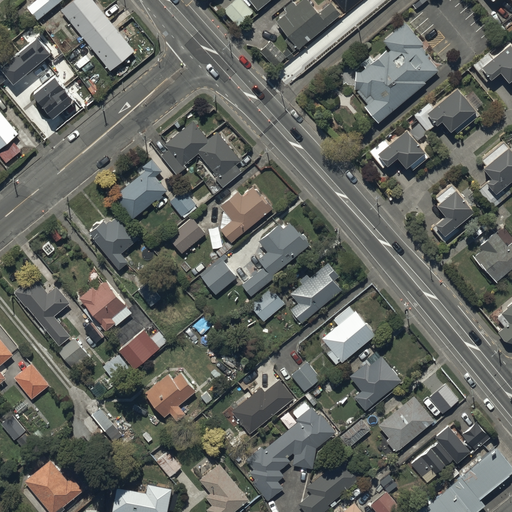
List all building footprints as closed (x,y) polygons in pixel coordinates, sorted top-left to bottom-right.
[(28,9),(39,22),(65,0),(38,0),(39,0),(28,9)] [(90,0),(76,0),(61,12),(111,74),(135,54),(90,0)] [(241,0),(238,0),(224,13),(238,29),(254,15),(241,0)] [(247,0),(258,12),(273,0),(247,0)] [(298,50),(299,51),(342,15),(332,4),(319,15),(307,0),(306,0),(297,8),(293,4),(284,11),(287,15),(276,24),(289,39),(285,42),(294,54),(298,50)] [(334,0),(346,14),(363,0),(334,0)] [(431,60),(429,61),(427,59),(429,58),(421,49),(424,47),(422,45),(424,43),(417,36),(416,37),(413,35),(415,33),(408,25),(407,27),(405,24),(383,43),(391,53),(388,55),(386,53),(382,56),(380,54),(374,60),(376,63),(373,65),(369,60),(362,66),(366,71),(362,74),(356,74),(355,92),(359,92),(358,93),(369,107),(365,110),(379,126),(426,86),(425,85),(439,73),(436,70),(438,69),(431,60)] [(286,59),(271,43),(261,53),(276,69),(286,59)] [(487,85),(491,82),(492,84),(501,76),(509,87),(511,84),(511,49),(511,48),(494,61),(489,55),(473,68),(487,85)] [(1,56),(0,57),(0,84),(6,91),(20,78),(1,56)] [(29,90),(31,93),(26,97),(44,120),(57,111),(54,107),(73,92),(52,66),(40,76),(45,82),(40,86),(38,83),(29,90)] [(429,105),(414,117),(427,133),(436,126),(438,129),(443,125),(451,136),(455,133),(457,136),(479,118),(458,92),(435,112),(429,105)] [(0,151),(18,136),(0,113),(0,151)] [(184,165),(199,154),(218,177),(215,179),(216,180),(207,187),(214,196),(243,174),(236,166),(241,161),(218,133),(208,140),(194,122),(166,145),(170,150),(163,156),(178,175),(186,168),(184,165)] [(429,159),(406,134),(390,149),(384,142),(370,155),(383,170),(386,167),(388,169),(398,161),(408,172),(411,170),(414,173),(429,159)] [(0,157),(6,164),(21,152),(14,144),(0,155),(0,157)] [(484,165),(484,172),(492,181),(477,193),(492,211),(508,197),(504,193),(511,185),(511,154),(504,145),(483,164),(484,165)] [(147,172),(115,198),(134,220),(157,201),(159,203),(164,199),(163,197),(168,193),(156,178),(163,172),(153,160),(143,168),(147,172)] [(226,212),(223,232),(234,245),(276,210),(265,196),(263,198),(255,188),(245,197),(241,193),(223,208),(226,212)] [(437,202),(438,210),(445,219),(432,230),(445,245),(460,232),(458,229),(474,216),(450,188),(436,200),(437,202)] [(181,193),(171,202),(183,217),(184,216),(185,218),(198,208),(186,193),(183,195),(181,193)] [(107,223),(92,235),(122,272),(130,265),(123,256),(142,241),(123,218),(114,225),(113,225),(111,227),(107,223)] [(208,235),(194,219),(171,239),(184,254),(208,235)] [(56,242),(64,235),(55,224),(47,231),(56,242)] [(276,276),(311,246),(293,225),(285,231),(280,226),(260,243),(269,253),(260,261),(266,268),(243,287),(253,298),(277,278),(276,276)] [(496,283),(511,270),(511,245),(507,249),(497,235),(480,248),(483,252),(473,260),(481,270),(484,268),(496,283)] [(229,262),(226,258),(201,278),(217,298),(239,280),(226,264),(229,262)] [(340,278),(329,265),(310,281),(307,277),(300,283),(303,287),(291,297),(299,306),(292,313),(303,326),(343,292),(335,282),(340,278)] [(27,310),(29,309),(61,349),(72,340),(55,319),(71,306),(58,290),(49,297),(36,280),(16,296),(27,310)] [(93,289),(80,300),(107,333),(115,326),(117,328),(133,315),(107,283),(96,293),(93,289)] [(163,300),(149,284),(138,293),(152,309),(163,300)] [(266,323),(287,305),(274,289),(252,307),(266,323)] [(511,308),(497,320),(505,330),(499,335),(506,343),(511,345),(511,308)] [(344,365),(378,336),(358,313),(355,315),(350,310),(336,322),(340,326),(324,340),(327,344),(323,348),(329,355),(328,357),(337,368),(343,363),(344,365)] [(154,326),(121,353),(136,371),(169,345),(154,326)] [(0,334),(0,378),(6,374),(0,366),(0,360),(13,350),(0,334)] [(76,339),(60,353),(77,373),(94,360),(76,339)] [(367,412),(403,382),(382,358),(381,359),(377,353),(362,366),(364,368),(351,379),(363,393),(356,399),(367,412)] [(49,381),(31,359),(14,374),(32,396),(49,381)] [(322,381),(308,365),(292,378),(306,394),(322,381)] [(168,419),(198,393),(183,376),(175,383),(170,377),(148,396),(168,419)] [(252,435),(295,400),(281,382),(267,394),(263,389),(233,413),(237,417),(232,421),(237,427),(242,423),(252,435)] [(436,425),(415,401),(380,430),(391,443),(388,446),(398,457),(436,425)] [(297,422),(299,424),(266,451),(264,449),(248,462),(255,471),(251,474),(258,483),(254,486),(269,503),(285,490),(280,484),(286,479),(280,472),(292,462),(289,459),(295,455),(296,456),(294,467),(315,470),(318,449),(337,434),(322,416),(320,417),(313,409),(311,410),(307,405),(305,405),(295,413),(295,416),(299,420),(297,422)] [(18,435),(25,428),(11,411),(3,418),(18,435)] [(116,427),(102,411),(87,424),(100,440),(116,427)] [(345,439),(353,448),(374,430),(366,420),(352,432),(350,430),(346,434),(348,436),(345,439)] [(476,424),(462,436),(476,453),(490,441),(476,424)] [(472,452),(450,426),(436,438),(440,443),(413,467),(429,485),(457,461),(459,464),(472,452)] [(25,428),(18,435),(16,436),(23,445),(33,437),(25,428)] [(511,461),(511,460),(493,439),(405,511),(460,511),(483,493),(479,489),(511,461)] [(181,464),(167,448),(155,458),(169,474),(181,464)] [(328,511),(332,509),(329,506),(363,477),(341,451),(327,463),(332,469),(308,489),(313,495),(301,505),(306,511),(328,511)] [(62,502),(82,487),(71,473),(67,477),(50,455),(24,476),(52,511),(53,510),(54,511),(55,511),(65,505),(62,502)] [(229,511),(249,496),(219,460),(199,476),(210,489),(205,493),(212,502),(206,506),(210,511),(229,511)] [(166,511),(172,484),(147,480),(146,489),(116,483),(112,507),(129,511),(166,511)]
